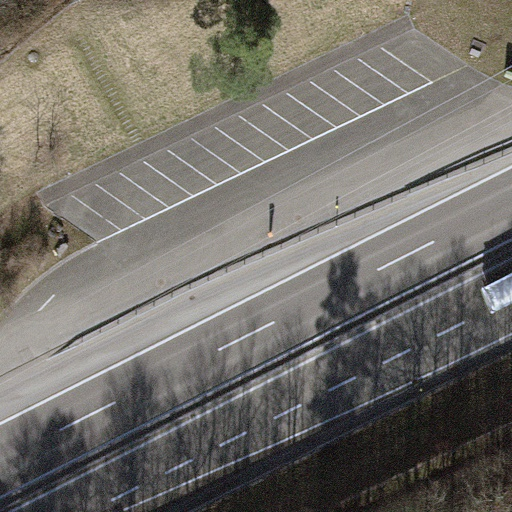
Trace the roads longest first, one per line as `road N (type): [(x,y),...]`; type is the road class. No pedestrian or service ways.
road 1 (trunk): [(511,204),(0,462)]
road 2 (trunk): [(55,511),(511,281)]
